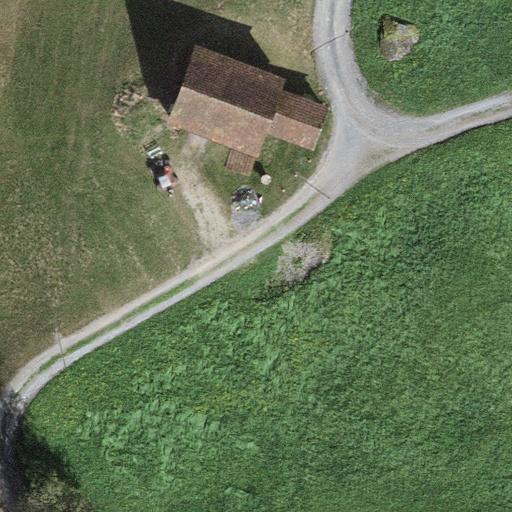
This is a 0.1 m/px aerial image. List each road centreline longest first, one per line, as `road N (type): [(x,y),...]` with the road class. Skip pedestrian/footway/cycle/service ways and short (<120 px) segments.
road 1 (track): [(340,0),(337,31),(360,136),(350,168),(245,257),(58,361),(21,389),(6,416),(0,439),(18,490),(56,511)]
road 2 (track): [(511,109),(360,136)]
